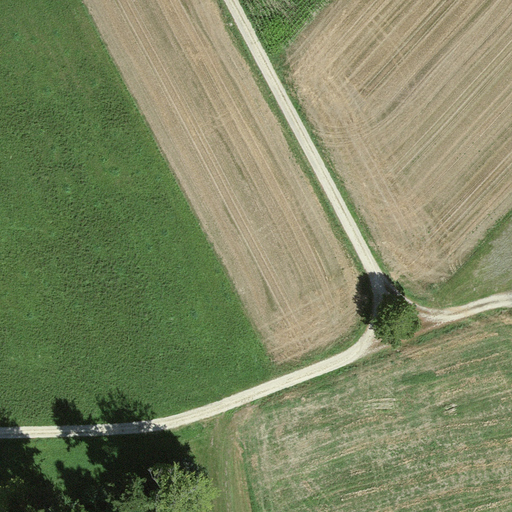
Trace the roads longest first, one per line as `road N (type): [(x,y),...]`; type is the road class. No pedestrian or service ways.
road 1 (track): [(225,0),(399,331),(490,299),(511,302)]
road 2 (track): [(399,331),(150,426),(0,431)]
